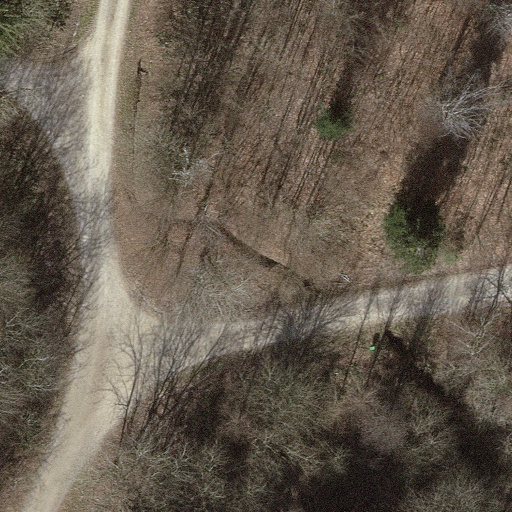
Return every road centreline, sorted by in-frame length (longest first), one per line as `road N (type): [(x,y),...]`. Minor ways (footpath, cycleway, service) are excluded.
road 1 (track): [(511,285),(181,347),(100,354)]
road 2 (track): [(100,354),(91,131)]
road 3 (track): [(42,511),(100,354)]
road 4 (track): [(91,131),(114,0)]
